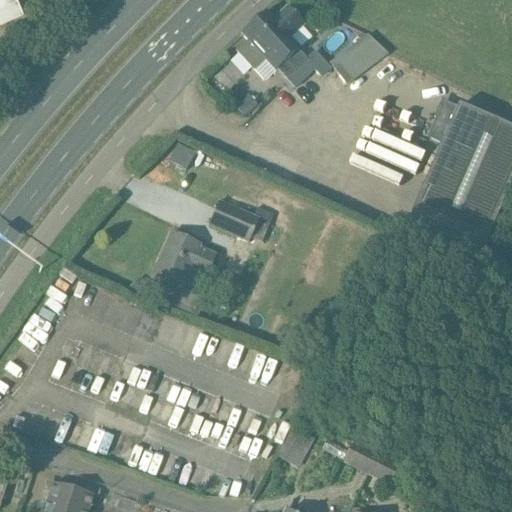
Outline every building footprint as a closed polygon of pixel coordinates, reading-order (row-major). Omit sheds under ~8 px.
[(14,0),(0,0),(0,25),(22,17),(14,0)] [(303,28),(286,10),(274,21),(266,14),(242,36),(247,42),(236,52),(253,72),(265,61),(276,73),(278,71),(295,89),(314,72),(321,79),(330,71),(315,54),(306,62),(297,53),(300,50),(290,39),(303,28)] [(387,55),(366,37),(329,64),(346,87),(387,55)] [(462,110),(447,103),(431,140),(446,147),(415,217),(489,250),(511,197),(511,128),(463,107),(462,110)] [(188,170),(195,153),(178,146),(171,164),(188,170)] [(259,220),(219,203),(208,228),(248,246),(259,220)] [(201,248),(173,236),(153,281),(181,293),(191,271),(209,278),(217,258),(200,250),(201,248)] [(140,279),(127,291),(137,301),(149,288),(140,279)] [(314,440),(294,429),(278,457),(298,469),(314,440)] [(344,465),(368,477),(379,454),(356,442),(344,465)] [(402,466),(379,454),(368,477),(391,488),(402,466)] [(0,509),(0,508),(9,483),(0,480),(0,509)] [(44,511),(90,511),(94,500),(52,487),(44,511)]
